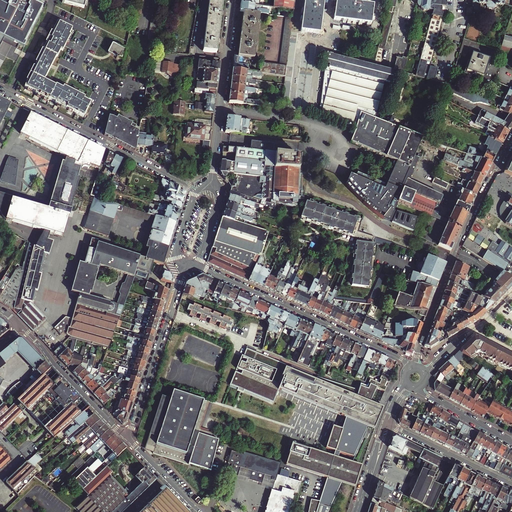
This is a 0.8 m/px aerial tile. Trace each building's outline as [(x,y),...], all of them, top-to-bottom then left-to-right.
[(26,43),(25,42),(42,8),(27,0),(0,0),(0,35),(4,38),(24,48),(26,43)] [(64,0),(64,4),(86,9),(87,0),(64,0)] [(136,0),(131,26),(137,27),(143,0),(136,0)] [(155,0),(148,39),(155,41),(162,0),(155,0)] [(208,0),(203,51),(216,53),(222,0),(208,0)] [(273,0),(273,7),(293,10),(294,0),(273,0)] [(323,1),(315,0),(304,0),(300,31),(319,34),(323,1)] [(373,5),(336,0),(334,20),(371,24),(373,5)] [(390,0),(387,12),(391,13),(393,8),(395,8),(396,0),(390,0)] [(444,14),(446,7),(446,0),(430,0),(429,10),(432,11),(424,42),(414,75),(422,77),(423,72),(427,74),(429,66),(444,14)] [(428,10),(429,10),(430,0),(417,0),(417,3),(418,7),(420,7),(420,8),(423,10),(426,11),(428,10)] [(503,6),(503,5),(503,0),(478,0),(478,4),(486,5),(486,6),(487,8),(488,8),(492,8),(493,8),(495,7),(495,6),(503,6)] [(260,14),(268,15),(269,7),(260,6),(241,3),(240,11),(243,12),(260,14)] [(377,48),(384,50),(394,11),(395,8),(393,8),(391,13),(387,12),(384,22),(383,27),(377,48)] [(256,45),(258,27),(259,27),(259,23),(259,22),(260,14),(243,12),(238,57),(249,58),(254,59),(255,49),(256,49),(256,45)] [(276,75),(285,77),(292,17),(286,17),(280,65),(278,65),(276,75)] [(72,29),(58,21),(53,32),(52,31),(46,42),(47,43),(44,49),(43,49),(36,62),(37,62),(35,66),(34,66),(27,79),(28,80),(25,87),(36,93),(35,94),(48,101),(49,99),(55,103),(55,104),(66,110),(66,108),(83,117),(90,103),(84,100),(85,98),(63,87),(63,89),(56,85),(55,86),(44,81),(56,57),(57,57),(60,50),(62,51),(70,36),(69,35),(72,29)] [(511,37),(510,37),(504,36),(499,51),(511,55),(511,37)] [(459,53),(466,55),(470,41),(464,39),(459,53)] [(111,54),(125,60),(130,50),(116,43),(111,54)] [(373,118),(376,111),(384,82),(390,83),(389,85),(386,96),(385,96),(379,112),(381,113),(398,71),(402,72),(407,59),(402,57),(401,59),(396,58),(392,72),(332,56),(332,55),(326,54),(319,116),(355,130),(359,113),(373,118)] [(466,71),(483,77),(489,60),(472,54),(466,71)] [(232,69),(247,71),(249,58),(238,57),(234,56),(232,69)] [(162,73),(163,62),(154,61),(153,72),(162,73)] [(207,95),(215,96),(219,64),(199,61),(196,81),(200,82),(200,83),(195,83),(194,88),(207,90),(207,95)] [(171,77),(179,78),(180,66),(173,65),(169,64),(169,63),(163,62),(162,73),(166,74),(171,77)] [(262,73),(269,74),(270,63),(261,62),(260,73),(262,73)] [(269,74),(276,75),(278,65),(270,63),(269,74)] [(425,79),(433,81),(436,68),(429,66),(427,74),(425,79)] [(261,78),(262,77),(262,73),(260,73),(247,71),(232,69),(231,78),(251,80),(252,77),(261,78)] [(255,85),(255,83),(255,81),(251,80),(231,78),(230,86),(248,88),(248,84),(255,85)] [(448,85),(446,90),(473,104),(479,103),(489,106),(490,105),(487,103),(486,98),(448,85)] [(229,94),(247,96),(248,93),(260,94),(261,90),(248,88),(230,86),(229,94)] [(259,102),(246,100),(247,96),(229,94),(228,102),(259,106),(259,102)] [(205,104),(214,105),(215,96),(207,95),(204,95),(203,100),(206,100),(205,104)] [(0,126),(12,103),(0,97),(0,126)] [(511,102),(508,101),(504,99),(502,105),(511,109),(511,102)] [(172,115),(184,116),(185,103),(174,102),(172,115)] [(511,114),(511,109),(502,105),(499,110),(508,115),(511,116),(511,114)] [(511,116),(508,115),(503,123),(479,110),(476,116),(489,123),(508,133),(511,127),(511,116)] [(81,168),(82,167),(89,142),(71,133),(32,113),(21,134),(28,137),(70,159),(69,160),(67,159),(66,163),(63,162),(63,163),(58,181),(51,204),(49,210),(13,199),(7,220),(12,222),(13,221),(48,231),(55,233),(63,236),(69,216),(70,216),(72,211),(71,210),(80,178),(78,178),(81,168)] [(475,197),(460,190),(458,194),(459,196),(449,220),(433,213),(436,204),(439,205),(442,198),(442,197),(441,196),(409,181),(410,178),(414,168),(415,165),(419,157),(414,155),(420,140),(424,142),(423,144),(435,148),(434,148),(443,151),(442,155),(443,156),(443,155),(446,147),(421,137),(395,127),(382,122),(379,120),(373,118),(359,113),(355,130),(350,142),(395,160),(397,161),(396,162),(394,162),(393,161),(392,163),(392,164),(393,164),(394,165),(395,165),(396,166),(390,181),(389,180),(386,188),(384,187),(385,184),(375,179),(373,183),(371,182),(373,179),(357,172),(355,177),(357,178),(356,180),(349,177),(346,185),(348,187),(362,202),(363,201),(365,203),(364,204),(382,219),(383,218),(390,221),(392,221),(392,223),(413,232),(417,218),(394,211),(398,203),(447,223),(438,246),(451,251),(461,229),(475,197)] [(135,129),(136,126),(114,115),(113,117),(109,116),(106,128),(104,135),(136,152),(137,146),(138,135),(139,132),(135,129)] [(393,123),(393,122),(391,121),(392,119),(384,116),(382,122),(395,127),(396,125),(393,123)] [(247,129),(248,128),(249,120),(227,117),(225,132),(230,133),(246,135),(246,129),(247,129)] [(205,126),(212,127),(212,121),(195,118),(194,125),(205,126)] [(508,133),(489,123),(483,135),(487,137),(501,144),(502,145),(508,133)] [(212,127),(205,126),(194,125),(188,124),(186,138),(203,140),(202,148),(209,148),(211,134),(204,133),(204,131),(211,131),(212,127)] [(137,146),(144,147),(146,136),(138,135),(137,146)] [(144,147),(152,148),(153,137),(146,136),(144,147)] [(172,156),(166,155),(166,151),(165,151),(166,145),(155,144),(156,138),(153,137),(152,148),(151,153),(161,154),(161,155),(165,155),(164,163),(171,164),(172,156)] [(484,152),(494,157),(501,144),(487,137),(483,145),(487,147),(484,152)] [(100,169),(102,162),(106,151),(89,142),(82,167),(83,167),(86,166),(89,167),(90,168),(91,165),(100,169)] [(253,142),(252,150),(275,153),(276,144),(253,142)] [(228,148),(223,147),(222,152),(227,152),(235,153),(234,163),(225,162),(225,161),(221,161),(220,172),(225,180),(226,179),(234,180),(231,189),(277,203),(296,209),(298,201),(300,161),(299,160),(299,156),(298,156),(275,153),(252,150),(228,148)] [(465,154),(491,164),(494,157),(484,152),(483,155),(473,152),(474,149),(468,147),(465,154)] [(105,179),(108,172),(117,156),(106,151),(102,162),(109,165),(105,173),(105,174),(103,173),(103,175),(102,177),(105,179)] [(465,154),(461,162),(443,155),(443,156),(441,161),(455,167),(484,178),(491,164),(465,154)] [(2,182),(15,185),(22,159),(8,156),(2,182)] [(108,189),(109,188),(124,160),(117,156),(108,172),(111,174),(106,184),(107,184),(106,188),(108,189)] [(109,188),(117,190),(119,183),(117,183),(128,162),(124,160),(109,188)] [(46,203),(51,204),(58,181),(63,163),(58,162),(46,203)] [(484,178),(455,167),(454,169),(458,171),(459,169),(460,170),(460,171),(466,174),(463,180),(480,188),(484,178)] [(445,190),(448,184),(434,177),(432,183),(445,190)] [(166,198),(184,204),(188,192),(163,180),(162,183),(163,188),(167,190),(166,192),(167,193),(166,194),(165,196),(166,198)] [(480,188),(463,180),(462,180),(460,184),(457,183),(457,184),(452,182),(451,185),(460,190),(475,197),(480,188)] [(117,190),(123,192),(125,185),(119,183),(117,190)] [(95,196),(103,199),(108,189),(106,188),(104,187),(99,184),(95,196)] [(458,194),(460,190),(451,185),(448,184),(445,190),(459,196),(458,194)] [(276,205),(277,203),(231,189),(229,196),(257,204),(265,207),(266,202),(276,205)] [(511,198),(511,193),(509,192),(503,202),(501,205),(499,209),(499,212),(500,215),(502,218),(505,221),(511,211),(511,212),(511,211),(511,206),(507,204),(511,198)] [(165,206),(182,211),(184,204),(166,198),(156,195),(154,199),(164,202),(166,201),(165,206)] [(85,229),(109,237),(118,211),(122,212),(124,206),(103,199),(95,196),(85,229)] [(226,203),(242,208),(243,204),(254,208),(254,206),(256,206),(257,204),(229,196),(226,203)] [(254,214),(255,212),(242,208),(226,203),(224,210),(244,217),(245,213),(252,215),(254,214)] [(312,205),(306,203),(300,218),(306,220),(306,221),(310,222),(310,221),(315,223),(315,224),(319,226),(319,225),(328,228),(327,229),(332,230),(333,229),(338,231),(337,232),(342,234),(342,233),(347,235),(347,236),(356,238),(354,256),(355,256),(354,261),(353,261),(353,266),(354,266),(353,275),(352,275),(351,280),(352,280),(352,286),(368,288),(369,282),(370,282),(371,278),(369,277),(370,272),(371,272),(372,268),(371,268),(372,258),(373,258),(373,254),(372,254),(373,248),(374,248),(375,238),(358,232),(362,221),(357,220),(357,219),(353,218),(353,219),(348,217),(348,216),(344,215),(344,216),(334,212),(335,211),(331,210),(330,211),(325,209),(325,208),(321,207),(321,208),(316,206),(316,205),(312,204),(312,205)] [(157,216),(178,223),(182,211),(165,206),(160,204),(158,211),(153,210),(151,211),(149,210),(148,212),(145,211),(144,212),(152,215),(157,216)] [(122,213),(150,222),(152,215),(144,212),(124,206),(122,212),(122,213)] [(255,221),(244,217),(224,210),(222,218),(243,225),(245,221),(250,223),(252,222),(254,223),(255,221)] [(160,256),(166,258),(178,223),(157,216),(149,241),(147,247),(147,248),(150,249),(149,252),(157,255),(158,252),(161,253),(160,256)] [(259,256),(260,252),(267,232),(243,225),(222,218),(207,263),(248,281),(259,256)] [(470,230),(466,237),(486,250),(490,243),(470,230)] [(110,344),(112,338),(115,332),(117,326),(119,320),(121,314),(123,309),(126,303),(127,300),(128,297),(130,292),(135,277),(134,277),(137,268),(139,260),(140,258),(103,245),(103,244),(98,243),(99,241),(98,241),(93,239),(86,263),(80,262),(75,281),(94,287),(100,266),(129,275),(126,284),(125,284),(123,284),(120,292),(121,294),(122,294),(118,304),(90,296),(91,291),(92,292),(92,291),(73,285),(72,291),(80,293),(79,296),(77,301),(78,302),(73,319),(66,317),(55,328),(57,330),(62,334),(64,332),(70,337),(71,338),(77,340),(88,342),(93,344),(99,345),(109,348),(110,344)] [(477,252),(479,246),(465,241),(463,248),(477,252)] [(502,273),(511,279),(511,248),(510,247),(509,248),(508,247),(508,246),(501,241),(498,246),(492,242),(490,243),(486,250),(487,251),(487,252),(482,259),(502,273)] [(29,248),(42,251),(43,250),(32,243),(30,243),(29,248)] [(34,331),(47,319),(31,302),(44,253),(45,252),(42,251),(29,248),(23,267),(23,270),(24,271),(16,302),(14,311),(34,331)] [(164,265),(165,263),(166,258),(160,256),(161,253),(158,252),(157,255),(149,252),(146,259),(158,263),(164,265)] [(248,281),(263,288),(268,276),(270,272),(259,267),(263,260),(262,257),(263,253),(260,252),(259,256),(248,281)] [(31,302),(37,304),(51,255),(44,253),(31,302)] [(263,288),(273,293),(287,263),(284,262),(281,269),(279,270),(275,279),(268,276),(263,288)] [(273,293),(280,296),(292,269),(288,267),(288,264),(287,263),(273,293)] [(455,263),(450,276),(462,281),(460,285),(468,288),(466,291),(470,293),(471,293),(474,286),(473,284),(464,281),(469,268),(462,265),(455,263)] [(14,311),(16,302),(24,271),(23,270),(23,267),(20,266),(19,268),(18,268),(17,268),(11,279),(8,278),(5,276),(0,283),(0,301),(10,308),(14,311)] [(280,296),(286,298),(293,284),(295,278),(298,271),(293,269),(292,269),(280,296)] [(171,275),(164,272),(162,280),(172,284),(173,281),(173,277),(171,275)] [(340,287),(346,275),(341,273),(335,285),(340,287)] [(496,284),(482,298),(495,304),(511,287),(511,279),(502,273),(494,282),(496,284)] [(371,300),(373,301),(385,275),(381,274),(370,299),(371,300)] [(205,293),(207,294),(214,280),(203,275),(198,278),(200,284),(202,288),(205,293)] [(306,308),(312,310),(327,278),(321,275),(318,281),(306,308)] [(450,276),(448,282),(457,287),(466,291),(468,288),(460,285),(462,281),(450,276)] [(312,310),(318,313),(328,291),(330,287),(327,286),(330,279),(327,277),(327,278),(312,310)] [(207,294),(205,293),(202,288),(200,284),(198,278),(187,283),(183,295),(184,295),(199,300),(200,297),(198,297),(199,296),(205,298),(207,294)] [(287,299),(306,308),(318,281),(314,280),(313,280),(310,287),(308,286),(309,284),(302,281),(302,282),(298,280),(299,280),(295,278),(293,284),(295,285),(293,289),(292,289),(287,299)] [(211,301),(213,297),(219,283),(214,280),(207,294),(205,298),(204,301),(210,303),(211,301)] [(73,285),(92,291),(94,287),(75,281),(73,285)] [(448,282),(446,287),(468,297),(470,293),(466,291),(457,287),(448,282)] [(153,299),(166,304),(170,292),(151,284),(148,283),(146,288),(154,292),(155,293),(153,299)] [(210,303),(216,305),(225,286),(219,283),(213,297),(216,298),(214,303),(211,301),(210,303)] [(292,289),(293,289),(295,285),(293,284),(286,298),(287,299),(292,289)] [(420,310),(427,311),(435,290),(421,285),(421,286),(416,284),(412,298),(398,294),(393,307),(407,309),(409,310),(419,311),(420,311),(420,310)] [(225,303),(226,304),(233,289),(225,286),(216,305),(220,306),(222,301),(225,302),(225,303)] [(446,287),(445,291),(458,298),(466,301),(468,297),(446,287)] [(232,310),(234,306),(240,292),(233,289),(226,304),(227,304),(228,303),(230,304),(228,309),(232,310)] [(323,315),(328,318),(335,300),(336,298),(334,297),(337,291),(334,290),(333,293),(323,315)] [(318,313),(323,315),(333,293),(328,291),(318,313)] [(445,291),(443,297),(454,302),(457,303),(458,298),(445,291)] [(241,313),(246,314),(253,298),(240,292),(234,306),(238,308),(240,308),(242,309),(241,313)] [(466,301),(465,302),(487,312),(495,304),(482,298),(471,293),(470,293),(468,297),(466,301)] [(148,304),(164,309),(166,304),(153,299),(144,296),(143,299),(144,300),(149,301),(148,304)] [(143,308),(162,315),(164,309),(148,304),(143,302),(128,297),(127,300),(140,305),(139,305),(142,306),(143,306),(144,306),(143,308)] [(443,297),(441,301),(453,307),(454,302),(443,297)] [(251,316),(253,313),(258,301),(253,298),(246,314),(251,316)] [(328,318),(333,320),(340,306),(337,304),(339,300),(335,300),(328,318)] [(253,313),(259,316),(265,304),(258,301),(253,313)] [(333,320),(338,322),(345,307),(348,302),(345,301),(342,307),(340,306),(333,320)] [(439,307),(451,312),(453,307),(441,301),(439,307)] [(461,302),(458,309),(461,310),(467,313),(469,312),(476,322),(482,318),(487,312),(465,302),(465,303),(461,302)] [(343,325),(349,327),(357,309),(360,303),(358,303),(356,307),(355,306),(353,311),(350,309),(343,325)] [(194,307),(190,305),(188,310),(191,312),(190,315),(196,318),(197,316),(200,318),(203,311),(200,309),(201,307),(194,304),(194,307)] [(258,318),(265,320),(271,307),(265,304),(259,316),(258,318)] [(274,333),(278,325),(284,312),(271,307),(265,320),(268,324),(268,332),(270,333),(272,332),(274,333)] [(338,322),(343,325),(350,309),(345,307),(338,322)] [(439,307),(437,312),(447,316),(450,317),(452,318),(454,313),(451,312),(439,307)] [(144,315),(160,321),(162,315),(143,308),(140,308),(139,310),(140,311),(145,313),(144,315)] [(211,311),(204,308),(203,311),(200,318),(200,319),(206,322),(206,320),(210,322),(213,315),(210,313),(211,311)] [(349,327),(354,329),(362,311),(357,309),(349,327)] [(460,314),(459,315),(463,317),(463,318),(464,318),(468,326),(476,322),(469,312),(467,313),(461,310),(461,312),(460,312),(459,313),(460,314)] [(354,329),(359,332),(366,316),(367,314),(362,311),(354,329)] [(221,315),(214,312),(213,315),(210,322),(210,323),(216,326),(216,324),(220,326),(223,319),(220,317),(221,315)] [(280,337),(285,327),(290,315),(284,312),(278,325),(281,326),(278,334),(277,335),(280,337)] [(437,312),(435,317),(444,321),(445,317),(446,318),(447,316),(437,312)] [(143,321),(158,326),(160,321),(144,315),(139,314),(138,313),(138,315),(138,317),(143,318),(143,321)] [(451,326),(450,329),(455,327),(458,333),(463,330),(458,320),(457,321),(455,317),(456,316),(457,316),(458,315),(454,313),(452,318),(451,319),(449,318),(448,322),(452,324),(451,326)] [(293,338),(294,337),(301,320),(290,315),(285,327),(293,330),(290,336),(293,338)] [(459,315),(458,315),(457,316),(456,316),(455,317),(457,321),(458,320),(463,330),(468,326),(464,318),(463,318),(463,317),(459,315)] [(231,319),(224,316),(223,319),(220,326),(219,327),(225,330),(226,328),(230,330),(233,323),(230,322),(231,319)] [(385,335),(392,337),(392,329),(391,329),(391,324),(392,316),(389,316),(384,328),(377,325),(377,323),(377,321),(366,316),(359,332),(379,341),(380,339),(384,335),(381,334),(384,329),(387,329),(385,335)] [(0,336),(9,329),(9,326),(4,320),(0,317),(0,326),(0,327),(0,336)] [(435,317),(433,322),(443,326),(450,329),(451,326),(443,323),(444,321),(435,317)] [(137,326),(156,332),(158,326),(143,321),(139,320),(137,326)] [(296,350),(300,340),(308,323),(301,320),(294,337),(297,338),(292,348),(296,350)] [(407,335),(418,337),(423,324),(416,321),(410,321),(397,325),(395,325),(395,337),(403,337),(407,335)] [(433,322),(430,330),(440,334),(442,329),(443,326),(433,322)] [(299,351),(302,353),(314,326),(308,323),(300,340),(303,341),(299,351)] [(141,334),(154,338),(156,332),(137,326),(135,325),(134,328),(136,329),(141,330),(140,333),(141,334)] [(313,357),(320,341),(325,331),(314,326),(302,353),(297,363),(308,368),(311,361),(308,360),(310,355),(313,357)] [(443,326),(442,329),(445,335),(447,339),(458,333),(455,327),(450,329),(443,326)] [(430,330),(428,336),(438,340),(439,339),(440,338),(441,336),(445,335),(442,329),(440,334),(430,330)] [(321,350),(323,351),(331,334),(325,331),(320,341),(323,342),(320,348),(322,349),(321,350)] [(133,338),(152,344),(154,338),(141,334),(140,336),(129,333),(129,334),(125,332),(124,335),(133,338)] [(328,348),(331,349),(337,337),(331,334),(323,351),(321,356),(323,357),(325,357),(328,350),(327,349),(328,348)] [(400,341),(414,347),(418,337),(407,335),(403,337),(395,337),(392,337),(384,335),(380,339),(396,341),(400,341)] [(428,336),(424,347),(430,349),(443,341),(440,338),(439,339),(438,340),(428,336)] [(69,369),(70,366),(73,355),(77,340),(71,338),(70,337),(68,339),(73,340),(70,349),(69,350),(68,349),(64,353),(59,348),(54,353),(69,369)] [(331,368),(333,362),(344,340),(337,337),(331,349),(330,352),(333,353),(327,366),(331,368)] [(36,372),(45,363),(29,346),(22,338),(18,338),(9,345),(0,352),(0,369),(5,365),(4,363),(17,352),(36,372)] [(138,344),(137,346),(150,351),(152,344),(133,338),(132,342),(138,344)] [(473,338),(460,351),(461,354),(466,357),(470,360),(473,356),(475,353),(478,353),(481,354),(480,355),(488,359),(488,360),(494,364),(495,363),(511,371),(511,355),(476,338),(473,338)] [(410,355),(412,354),(414,347),(400,341),(396,341),(380,339),(379,341),(405,353),(410,355)] [(348,361),(351,355),(355,345),(344,340),(333,362),(337,364),(340,358),(348,361)] [(130,351),(148,357),(150,351),(137,346),(131,344),(128,343),(127,347),(131,348),(130,351)] [(352,369),(354,364),(361,348),(355,345),(351,355),(354,356),(352,359),(351,360),(348,367),(352,369)] [(78,368),(82,364),(84,359),(86,352),(87,347),(84,347),(81,358),(73,355),(70,366),(78,368)] [(353,372),(358,374),(368,351),(361,348),(354,364),(356,365),(353,372)] [(378,390),(385,393),(388,388),(386,387),(388,384),(390,385),(391,379),(390,379),(385,377),(382,376),(381,376),(380,380),(381,381),(380,384),(370,380),(367,386),(361,384),(356,397),(354,396),(356,390),(317,377),(316,380),(311,379),(313,375),(291,366),(291,367),(245,349),(241,358),(246,360),(245,363),(240,361),(237,369),(242,371),(241,374),(235,372),(230,385),(238,388),(237,391),(243,393),(244,390),(274,402),(278,391),(345,419),(342,429),(333,426),(326,448),(335,451),(333,456),(292,443),(289,452),(290,453),(286,465),(327,478),(319,502),(311,500),(308,511),(328,511),(342,484),(356,489),(362,467),(339,460),(340,454),(354,458),(368,428),(376,431),(384,410),(371,404),(378,390)] [(127,357),(146,363),(148,357),(130,351),(129,351),(127,357)] [(370,366),(371,364),(375,354),(368,351),(358,374),(356,379),(360,381),(366,368),(365,367),(367,364),(370,366)] [(460,351),(453,357),(459,364),(466,357),(461,354),(460,351)] [(73,373),(77,377),(86,369),(91,353),(88,352),(86,352),(84,359),(82,364),(78,368),(73,373)] [(324,365),(327,366),(333,353),(330,352),(324,365)] [(77,377),(82,382),(90,374),(91,373),(92,368),(96,354),(93,353),(93,354),(91,353),(86,369),(77,377)] [(374,371),(375,369),(381,357),(375,354),(371,364),(374,365),(372,369),(374,371)] [(131,364),(144,369),(146,363),(127,357),(125,356),(124,359),(131,362),(131,364)] [(382,376),(385,369),(389,360),(381,357),(375,369),(380,371),(377,377),(381,376),(382,376)] [(453,357),(447,362),(454,369),(461,377),(465,370),(459,364),(453,357)] [(385,377),(390,379),(397,364),(389,360),(385,369),(388,371),(385,377)] [(82,382),(86,387),(97,377),(99,375),(100,372),(102,367),(103,362),(101,361),(99,367),(99,368),(98,369),(92,368),(91,373),(90,374),(82,382)] [(447,362),(438,371),(444,377),(448,381),(450,378),(447,375),(454,369),(447,362)] [(21,392),(24,394),(51,369),(45,363),(36,372),(31,376),(34,378),(25,387),(25,388),(21,392)] [(128,369),(143,374),(144,369),(131,364),(127,363),(127,365),(129,366),(129,367),(116,363),(116,365),(120,366),(128,369)] [(488,385),(494,377),(477,365),(474,369),(479,373),(476,376),(488,385)] [(127,375),(141,380),(143,374),(128,369),(127,372),(119,369),(119,370),(111,368),(111,370),(127,375)] [(83,413),(88,408),(74,393),(60,378),(51,369),(24,394),(14,404),(23,412),(26,410),(41,425),(53,439),(70,424),(83,413)] [(441,381),(444,377),(438,371),(433,376),(436,380),(434,385),(435,391),(449,399),(453,391),(444,385),(440,383),(441,381)] [(121,380),(139,386),(141,380),(127,375),(126,378),(115,374),(114,377),(121,379),(121,380)] [(90,391),(94,395),(113,377),(110,375),(102,382),(103,380),(102,379),(90,391)] [(86,387),(90,391),(102,379),(101,378),(99,379),(97,377),(86,387)] [(94,395),(99,400),(107,393),(105,391),(113,384),(115,385),(117,383),(121,380),(121,379),(114,377),(113,377),(94,395)] [(126,390),(136,393),(139,386),(121,380),(117,383),(127,386),(126,390)] [(6,395),(9,398),(18,389),(23,384),(20,381),(16,384),(12,387),(9,391),(7,393),(6,395)] [(449,399),(454,402),(460,392),(458,390),(460,386),(457,384),(453,391),(449,399)] [(99,400),(104,405),(112,397),(118,392),(111,389),(107,393),(99,400)] [(125,395),(135,399),(136,393),(126,390),(123,389),(122,391),(120,390),(119,393),(122,394),(125,395)] [(454,402),(460,405),(468,391),(465,389),(463,393),(460,392),(454,402)] [(460,405),(465,408),(471,398),(468,397),(471,392),(468,391),(460,405)] [(121,400),(133,404),(135,399),(125,395),(124,398),(122,397),(122,396),(118,395),(119,393),(118,392),(112,397),(121,400)] [(207,403),(170,394),(168,402),(160,400),(147,452),(155,454),(155,455),(189,464),(211,471),(220,435),(200,431),(207,403)] [(465,408),(471,411),(478,401),(478,400),(480,397),(476,395),(473,399),(471,398),(465,408)] [(123,413),(129,415),(133,404),(121,400),(118,411),(117,411),(113,415),(117,419),(123,413)] [(511,412),(510,411),(507,408),(506,407),(502,406),(497,404),(497,403),(494,401),(493,400),(490,406),(489,407),(478,401),(471,411),(475,413),(476,412),(480,414),(479,416),(483,418),(486,412),(491,415),(495,417),(504,422),(507,424),(508,425),(511,426),(511,412)] [(511,410),(494,400),(493,400),(494,401),(497,403),(497,404),(502,406),(506,407),(507,408),(510,411),(511,412),(511,410)] [(0,431),(1,433),(23,412),(14,404),(8,410),(3,404),(0,406),(0,431)] [(415,432),(419,434),(427,418),(429,413),(432,407),(429,405),(425,412),(427,413),(425,417),(423,416),(415,432)] [(432,420),(436,423),(442,410),(433,405),(432,407),(429,413),(434,416),(432,420)] [(405,427),(407,422),(406,421),(407,417),(405,416),(407,411),(401,410),(398,420),(399,424),(405,427)] [(444,427),(444,428),(451,416),(442,410),(436,423),(437,423),(440,425),(444,427)] [(411,430),(415,432),(423,416),(424,414),(423,414),(421,418),(418,416),(420,413),(419,412),(416,418),(418,418),(411,430)] [(66,439),(80,426),(89,419),(83,413),(70,424),(72,427),(65,434),(66,436),(65,438),(66,439)] [(123,425),(126,424),(129,415),(123,413),(117,419),(123,425)] [(72,444),(75,441),(100,420),(94,414),(89,419),(80,426),(83,429),(69,440),(72,444)] [(455,428),(456,427),(459,422),(460,421),(451,416),(444,428),(452,432),(455,428)] [(419,434),(424,436),(432,420),(427,418),(419,434)] [(88,440),(95,434),(104,425),(100,420),(75,441),(78,444),(80,441),(81,442),(83,444),(88,440)] [(429,439),(434,429),(437,423),(436,423),(432,420),(424,436),(429,439)] [(459,453),(464,443),(470,428),(464,424),(461,429),(459,433),(464,435),(460,442),(456,440),(451,449),(459,453)] [(93,445),(99,439),(109,430),(104,425),(95,434),(88,440),(83,444),(83,445),(86,448),(88,450),(90,448),(93,445)] [(471,446),(473,443),(478,433),(470,428),(464,443),(471,446)] [(429,439),(437,442),(441,433),(440,432),(434,429),(429,439)] [(101,441),(104,444),(114,435),(109,430),(99,439),(93,445),(90,448),(92,450),(98,444),(101,441)] [(437,442),(444,446),(449,436),(441,433),(437,442)] [(470,459),(483,435),(478,433),(473,443),(471,446),(469,449),(465,456),(470,459)] [(444,446),(451,449),(456,440),(457,438),(450,434),(449,436),(444,446)] [(107,458),(123,444),(114,435),(104,444),(109,449),(102,456),(101,456),(88,469),(87,468),(74,480),(82,489),(96,477),(92,473),(99,466),(107,458)] [(480,451),(482,448),(487,438),(483,435),(470,459),(475,461),(478,455),(480,451)] [(401,454),(405,455),(408,449),(411,444),(395,436),(392,438),(388,447),(401,454)] [(482,448),(487,450),(492,440),(487,438),(482,448)] [(487,450),(491,453),(497,443),(492,440),(487,450)] [(465,456),(469,449),(471,446),(464,443),(459,453),(465,456)] [(495,457),(496,455),(501,445),(497,443),(491,453),(490,455),(495,457)] [(111,459),(113,460),(126,448),(123,444),(107,458),(109,461),(111,459)] [(432,510),(443,486),(434,482),(437,475),(434,474),(438,466),(441,459),(411,444),(408,449),(418,454),(418,455),(420,456),(418,459),(423,461),(422,462),(424,463),(410,495),(408,499),(432,510)] [(498,462),(506,448),(501,445),(496,455),(495,457),(493,460),(492,463),(489,468),(494,470),(498,462)] [(0,468),(1,469),(11,461),(11,457),(0,446),(0,468)] [(498,462),(503,464),(511,450),(506,448),(498,462)] [(508,466),(510,463),(511,458),(511,451),(511,450),(503,464),(503,465),(507,467),(508,466)] [(265,475),(269,476),(274,461),(245,452),(244,454),(232,451),(228,463),(229,463),(229,465),(227,465),(225,472),(238,476),(241,467),(252,471),(250,480),(262,484),(265,475)] [(29,460),(26,462),(32,467),(42,459),(36,453),(29,460)] [(479,463),(484,466),(487,460),(488,459),(487,458),(483,456),(483,457),(479,463)] [(294,493),(299,494),(302,482),(278,475),(281,463),(274,461),(269,476),(273,477),(272,480),(275,482),(273,488),(294,494),(294,493)] [(17,495),(34,476),(38,472),(32,467),(26,462),(8,479),(6,481),(5,483),(17,495)] [(494,470),(498,472),(503,465),(503,464),(498,462),(494,470)] [(446,500),(453,486),(462,469),(454,465),(448,476),(453,479),(442,499),(446,500)] [(511,469),(509,467),(507,467),(503,465),(498,472),(511,479),(511,478),(511,469)] [(92,473),(96,477),(103,470),(99,466),(92,473)] [(122,511),(128,507),(149,487),(143,481),(141,483),(134,491),(129,495),(110,474),(112,472),(106,467),(103,470),(96,477),(82,489),(88,495),(75,507),(79,511),(187,511),(173,497),(163,486),(159,491),(161,493),(159,495),(157,494),(155,496),(156,497),(147,507),(141,511),(122,511)] [(149,487),(157,480),(145,467),(135,477),(141,483),(143,481),(149,487)] [(249,483),(250,480),(252,471),(241,467),(238,476),(237,479),(249,483)] [(453,505),(463,484),(469,473),(462,469),(453,486),(456,488),(451,497),(451,498),(449,503),(453,505)] [(470,488),(472,484),(469,482),(473,474),(469,473),(463,484),(470,488)] [(273,488),(266,486),(269,476),(265,475),(262,484),(261,487),(272,490),(273,490),(273,488)] [(266,486),(273,488),(275,482),(272,480),(273,477),(269,476),(266,486)] [(478,497),(479,495),(486,481),(476,476),(472,484),(470,488),(463,502),(467,503),(470,498),(471,499),(473,495),(478,497)] [(207,489),(211,490),(214,482),(216,483),(217,479),(210,477),(207,489)] [(480,509),(484,500),(492,484),(486,481),(479,495),(483,497),(482,499),(480,499),(478,503),(476,507),(480,509)] [(54,492),(57,489),(53,483),(48,487),(54,492)] [(397,499),(399,494),(377,483),(371,504),(386,509),(385,510),(389,511),(400,511),(401,510),(384,503),(385,498),(389,500),(388,501),(396,504),(397,503),(398,501),(397,499)] [(462,511),(467,503),(463,502),(470,488),(463,484),(453,505),(448,511),(462,511)] [(489,511),(501,488),(492,484),(484,500),(486,502),(482,510),(483,511),(482,511),(489,511)] [(289,511),(291,506),(294,497),(293,496),(294,494),(273,488),(273,490),(272,490),(266,509),(267,509),(266,511),(265,511),(264,511),(289,511)] [(496,511),(499,507),(507,491),(501,488),(489,511),(496,511)] [(509,511),(511,505),(511,493),(507,491),(499,507),(508,511),(509,511)]
